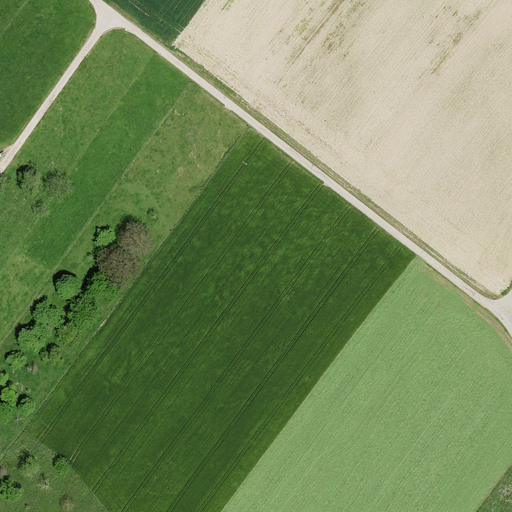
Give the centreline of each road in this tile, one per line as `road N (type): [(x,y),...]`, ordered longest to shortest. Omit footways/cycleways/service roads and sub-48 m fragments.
road 1 (track): [(95,0),(511,331)]
road 2 (track): [(111,12),(0,169)]
